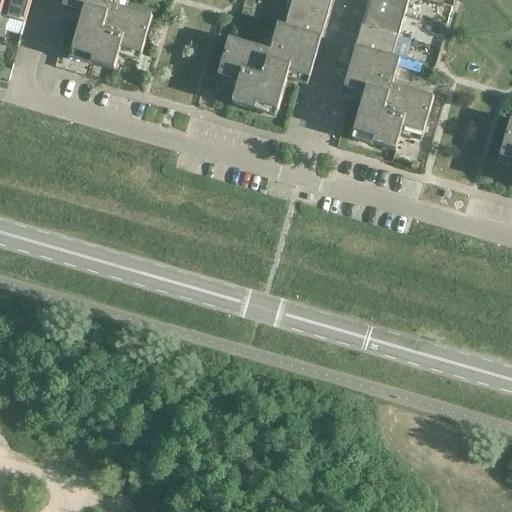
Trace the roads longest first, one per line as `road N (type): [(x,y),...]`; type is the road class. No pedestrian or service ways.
road 1 (residential): [(45,0),(19,101),(511,239)]
road 2 (tertiary): [(511,385),(0,235)]
